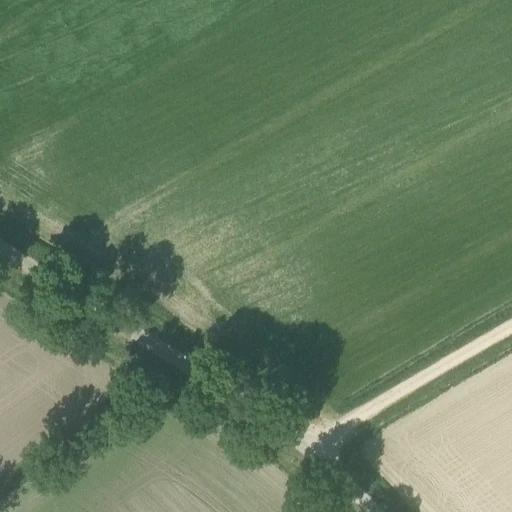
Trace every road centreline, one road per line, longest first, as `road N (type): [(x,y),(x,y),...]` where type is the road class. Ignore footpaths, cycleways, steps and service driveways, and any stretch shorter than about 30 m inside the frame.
road 1 (unclassified): [(377,511),(321,453),(247,396),(0,243)]
road 2 (track): [(321,453),(511,340)]
